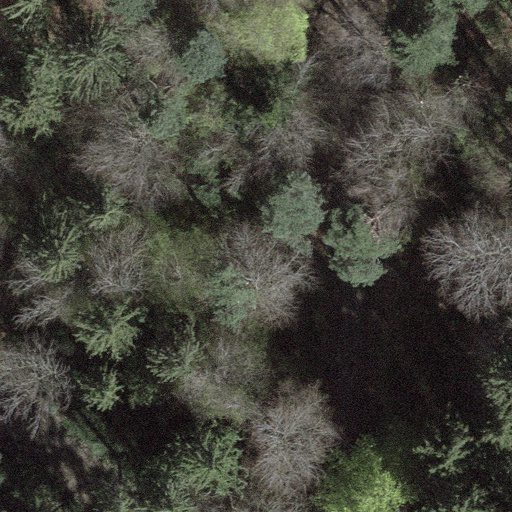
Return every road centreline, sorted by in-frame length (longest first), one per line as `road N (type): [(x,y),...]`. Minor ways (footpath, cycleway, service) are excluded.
road 1 (track): [(327,511),(356,0)]
road 2 (track): [(104,511),(0,423)]
